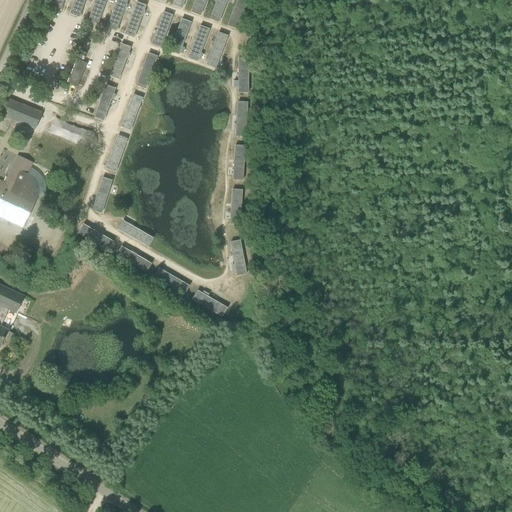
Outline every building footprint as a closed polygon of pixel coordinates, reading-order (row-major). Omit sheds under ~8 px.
[(64,0),(53,0),(52,7),(61,10),(64,0)] [(85,0),(74,0),(70,13),(79,17),(85,0)] [(106,0),(95,0),(88,20),(97,24),(106,0)] [(127,0),(116,0),(107,27),(116,31),(127,0)] [(186,0),(175,0),(174,6),(183,9),(186,0)] [(207,0),(196,0),(192,13),(201,16),(207,0)] [(227,0),(217,0),(210,19),(219,23),(227,0)] [(248,0),(238,0),(229,26),(238,30),(248,0)] [(146,6),(137,2),(125,34),(134,38),(146,6)] [(174,16),(165,13),(153,45),(162,48),(174,16)] [(192,23),(183,20),(171,52),(180,55),(192,23)] [(33,60),(60,73),(79,33),(51,21),(33,60)] [(211,30),(202,27),(190,59),(199,62),(211,30)] [(229,37),(220,34),(208,66),(217,69),(229,37)] [(128,46),(119,43),(107,75),(116,78),(128,46)] [(157,57),(148,54),(136,85),(145,89),(157,57)] [(249,60),(239,60),(239,94),(248,94),(249,60)] [(68,84),(77,88),(86,65),(77,61),(68,84)] [(113,87),(104,84),(92,116),(101,119),(113,87)] [(142,98),(133,95),(121,127),(130,130),(142,98)] [(42,112),(18,102),(0,96),(0,115),(35,130),(36,127),(42,112)] [(248,103),(238,103),(236,137),(245,137),(248,103)] [(126,139),(117,136),(105,168),(114,171),(126,139)] [(244,147),(235,146),(232,180),(242,181),(244,147)] [(0,181),(0,216),(24,227),(35,202),(38,196),(39,192),(39,188),(38,185),(36,182),(35,179),(32,177),(29,175),(24,172),(29,161),(18,156),(5,184),(0,181)] [(110,181),(101,177),(89,209),(98,212),(110,181)] [(129,187),(120,184),(108,216),(117,219),(129,187)] [(241,191),(231,190),(229,224),(239,225),(241,191)] [(149,247),(155,237),(124,220),(118,229),(149,247)] [(84,225),(79,233),(108,250),(113,242),(84,225)] [(239,241),(230,243),(238,276),(247,274),(239,241)] [(122,247),(117,255),(146,273),(151,264),(122,247)] [(160,269),(155,278),(184,295),(189,287),(160,269)] [(9,311),(16,314),(24,297),(0,285),(0,346),(8,329),(2,326),(9,311)] [(198,292),(193,300),(222,317),(227,309),(198,292)]
